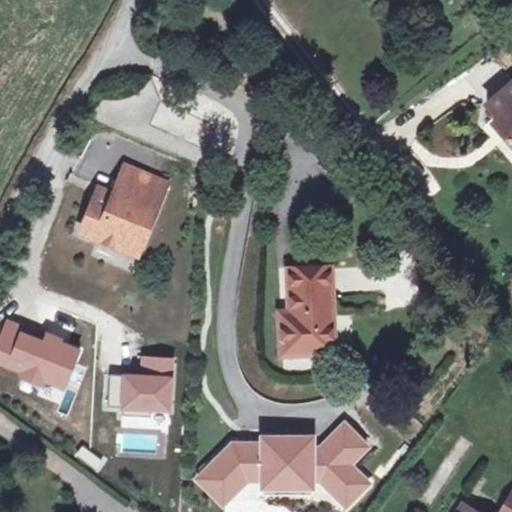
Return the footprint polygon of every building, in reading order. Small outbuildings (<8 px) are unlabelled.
[(500,118),(494,123),(506,138),(511,145),(511,84),(489,105),(500,118)] [(96,195),(81,232),(122,248),(124,239),(142,246),(167,184),(127,167),(116,193),(117,196),(119,197),(117,203),(96,195)] [(292,314),(293,326),(283,326),(284,354),(334,352),(331,268),(290,269),(292,314)] [(293,326),(292,314),(282,314),(283,326),(293,326)] [(367,447),(345,424),(321,449),(313,448),(313,445),(263,444),(233,444),(210,467),(235,492),(246,481),(263,481),(263,487),(279,487),(284,482),(290,481),(296,488),(312,487),(312,481),(320,480),(341,501),(364,478),(350,465),(367,447)] [(235,492),(210,467),(198,479),(223,504),(235,492)] [(368,484),(364,478),(341,501),(347,506),(368,484)] [(473,511),(464,506),(459,511),(511,511),(511,495),(501,511),(473,511)]
